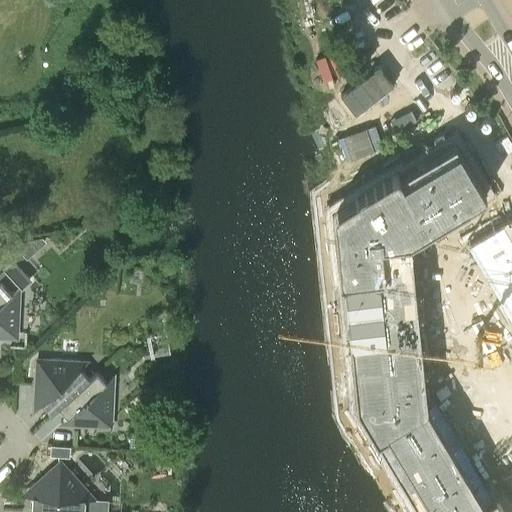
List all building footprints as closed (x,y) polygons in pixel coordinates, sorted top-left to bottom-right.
[(332,214),(332,215),(338,274),(338,275),(338,276),(339,276),(339,277),(340,277),(341,277),(342,277),(355,404),(418,511),(504,511),(497,499),(477,511),(474,506),(476,504),(419,407),(400,219),(414,217),(418,224),(463,197),(466,203),(483,194),(485,192),(455,140),(398,173),(398,172),(397,172),(396,172),(395,172),(394,172),(393,172),(337,206),(336,206),(335,207),(334,208),(334,209),(333,209),(333,210),(333,211),(332,211),(332,212),(332,213),(332,214)] [(511,237),(502,222),(466,243),(478,263),(511,242),(511,237)] [(0,229),(0,241),(9,240),(6,228),(0,229)] [(42,238),(12,243),(26,259),(45,242),(42,238)] [(511,242),(478,263),(489,282),(511,267),(511,242)] [(466,261),(457,266),(458,275),(470,268),(466,261)] [(511,267),(489,282),(500,300),(511,292),(511,267)] [(18,323),(19,302),(18,302),(10,295),(20,286),(3,268),(0,271),(0,336),(12,337),(17,333),(17,323),(18,323)] [(468,285),(459,290),(460,299),(472,292),(468,285)] [(511,292),(500,300),(511,319),(511,317),(511,292)] [(469,305),(462,309),(468,319),(475,315),(469,305)] [(475,315),(468,319),(474,329),(481,325),(475,315)] [(491,342),(484,346),(490,356),(497,352),(491,342)] [(497,352),(490,356),(496,367),(503,362),(497,352)] [(35,397),(51,414),(57,408),(88,379),(87,378),(88,378),(72,360),(52,359),(51,360),(41,360),(36,365),(35,397)] [(95,371),(88,378),(87,378),(88,379),(57,408),(58,408),(67,418),(68,417),(76,426),(108,427),(110,425),(111,415),(112,415),(113,391),(95,371)] [(502,443),(492,449),(496,456),(506,450),(502,443)] [(492,449),(482,455),(486,462),(496,456),(492,449)] [(33,495),(32,495),(31,510),(56,511),(83,511),(85,487),(71,472),(70,474),(62,465),(55,465),(34,485),(33,495)] [(511,511),(511,482),(507,474),(489,485),(497,499),(504,511),(511,511)] [(151,511),(166,511),(167,504),(152,503),(151,511)]
